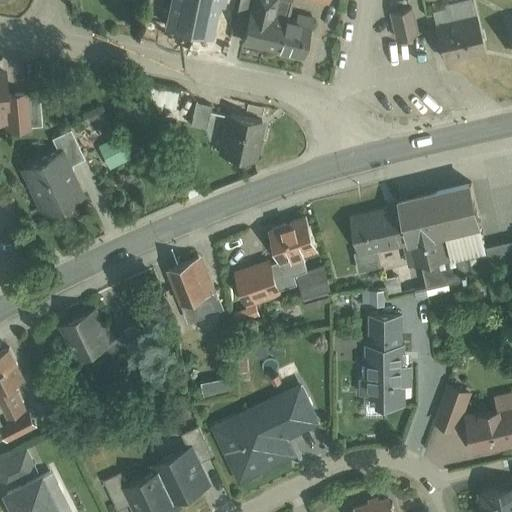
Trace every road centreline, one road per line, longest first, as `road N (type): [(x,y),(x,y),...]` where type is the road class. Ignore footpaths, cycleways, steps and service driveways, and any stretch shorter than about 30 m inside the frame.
road 1 (secondary): [(361,162),(255,195),(0,313)]
road 2 (residential): [(43,39),(312,95),(341,113),(361,162)]
road 3 (residential): [(257,511),(369,456),(423,472),(445,511)]
road 4 (secondary): [(511,125),(361,162)]
